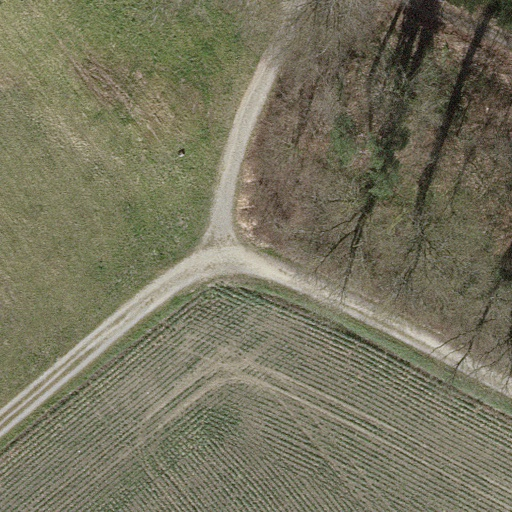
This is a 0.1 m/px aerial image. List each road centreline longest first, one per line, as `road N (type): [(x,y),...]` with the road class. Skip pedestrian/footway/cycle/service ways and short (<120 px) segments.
road 1 (track): [(219,261),(268,269),(511,389)]
road 2 (track): [(0,434),(166,288),(219,261)]
road 3 (track): [(219,261),(243,137),(303,0)]
road 4 (track): [(511,53),(397,0)]
